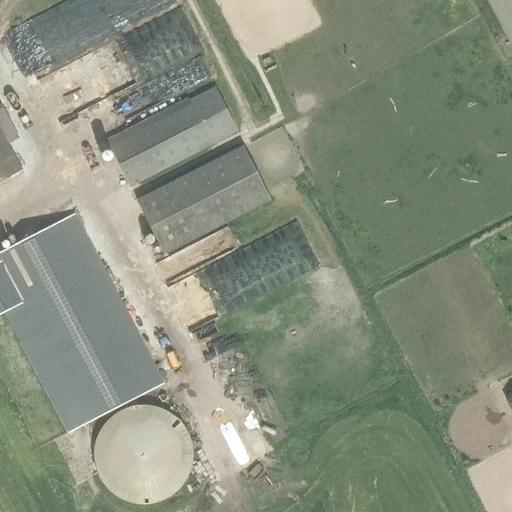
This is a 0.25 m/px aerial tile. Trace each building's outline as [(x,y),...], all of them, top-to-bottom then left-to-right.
[(128,186),(237,129),(217,89),(108,146),(128,186)] [(0,186),(22,175),(0,134),(0,186)] [(136,202),(139,208),(164,257),(270,202),(242,147),(136,202)] [(0,318),(8,315),(70,434),(162,385),(75,219),(0,257),(0,318)] [(511,390),(499,398),(511,422),(511,390)] [(141,406),(133,406),(125,408),(117,412),(110,417),(104,422),(99,429),(96,437),(93,444),(92,453),(92,461),(94,469),(97,477),(101,484),(107,490),(113,496),(120,500),(128,503),(136,505),(144,505),(153,504),(161,501),(168,497),(175,492),(180,485),(185,478),(188,470),(190,462),(190,454),(189,445),(187,437),(183,430),(178,423),(172,417),(165,412),(158,409),(149,406),(141,406)]
